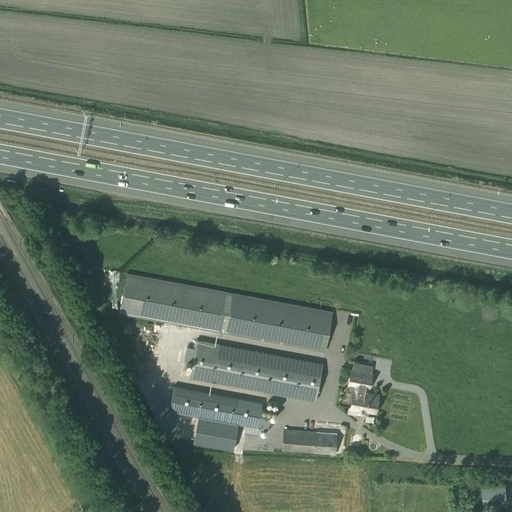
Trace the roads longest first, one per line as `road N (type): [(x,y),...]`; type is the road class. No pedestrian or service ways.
road 1 (motorway): [(0,154),(511,250)]
road 2 (motorway): [(511,214),(0,119)]
